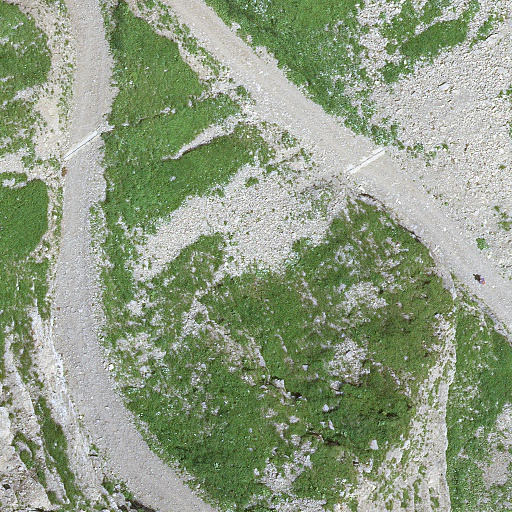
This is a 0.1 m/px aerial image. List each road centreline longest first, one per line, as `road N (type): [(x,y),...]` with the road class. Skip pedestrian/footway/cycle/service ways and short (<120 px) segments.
road 1 (track): [(88,0),(92,102),(78,194),(82,314),(139,443),(199,511)]
road 2 (track): [(511,297),(177,0)]
